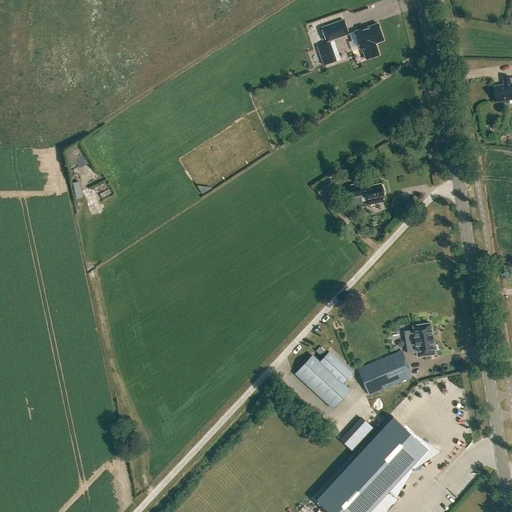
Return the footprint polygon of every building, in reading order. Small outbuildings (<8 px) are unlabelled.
[(321,28),(326,42),(348,34),(343,20),(321,28)] [(362,48),(366,59),(379,55),(375,43),(384,40),(378,23),(354,32),(360,49),(362,48)] [(333,61),(327,44),(317,47),(323,65),(333,61)] [(496,101),(511,98),(511,82),(511,83),(510,76),(503,77),(504,84),(494,85),(496,101)] [(83,153),(77,143),(66,150),(68,152),(64,154),(69,162),(83,153)] [(313,188),(328,208),(335,202),(326,191),(333,186),(327,178),(313,188)] [(383,195),(384,195),(384,191),(384,190),(383,186),(381,187),(381,184),(366,187),(365,183),(352,185),(354,197),(367,194),(368,201),(369,200),(369,204),(383,202),(383,198),(384,197),(383,195)] [(434,358),(429,328),(412,330),(413,335),(404,336),(407,358),(416,356),(417,361),(434,358)] [(342,383),(351,373),(329,352),(319,362),(312,355),(295,373),(333,408),(349,390),(342,383)] [(373,367),(360,373),(369,395),(382,389),(401,382),(391,359),(384,362),(387,368),(375,373),(373,367)] [(387,400),(388,405),(397,403),(396,399),(409,397),(408,391),(383,395),(384,400),(387,400)] [(392,416),(315,499),(316,500),(329,511),(369,511),(378,502),(389,491),(395,497),(396,497),(406,480),(402,477),(407,472),(411,468),(416,464),(432,454),(432,453),(423,444),(405,428),(392,416)]
